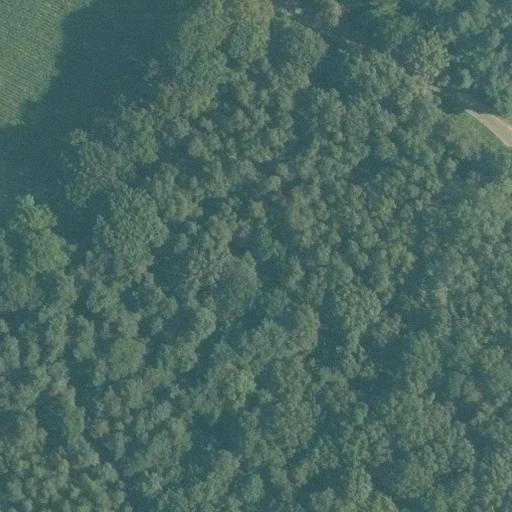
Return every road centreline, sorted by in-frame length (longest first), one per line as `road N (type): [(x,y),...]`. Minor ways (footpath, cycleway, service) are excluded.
road 1 (unclassified): [(0,295),(250,0)]
road 2 (unclassified): [(511,141),(443,89),(279,0)]
